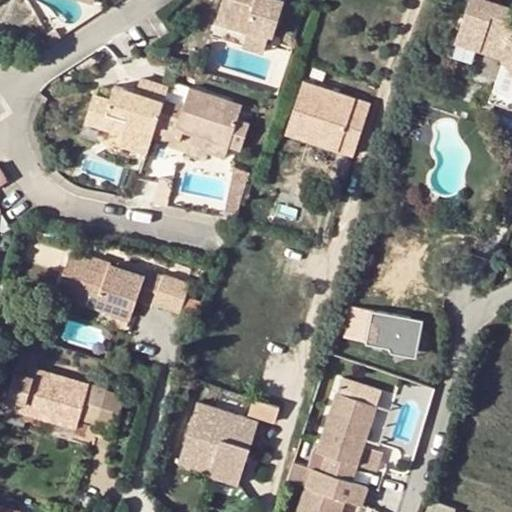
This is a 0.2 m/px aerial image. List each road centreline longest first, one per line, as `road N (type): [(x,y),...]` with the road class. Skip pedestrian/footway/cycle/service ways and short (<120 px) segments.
road 1 (residential): [(0,121),(12,151),(60,204),(221,240)]
road 2 (residential): [(411,511),(467,326),(511,290)]
road 3 (residential): [(0,106),(157,0)]
road 4 (unknown): [(511,220),(466,283),(464,337)]
